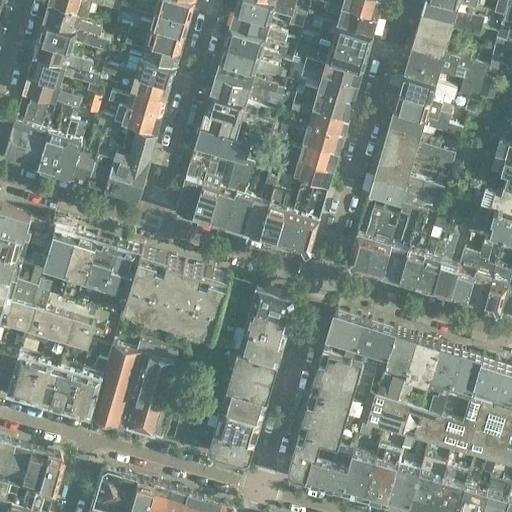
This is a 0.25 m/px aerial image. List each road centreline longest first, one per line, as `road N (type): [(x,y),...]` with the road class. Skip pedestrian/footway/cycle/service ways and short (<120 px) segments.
road 1 (residential): [(405,0),(324,278)]
road 2 (residential): [(152,223),(216,0)]
road 3 (residential): [(324,278),(263,487)]
road 4 (residential): [(509,337),(324,278)]
road 5 (residential): [(324,278),(152,223)]
road 6 (residential): [(263,487),(92,438)]
road 7 (residential): [(152,223),(0,172)]
